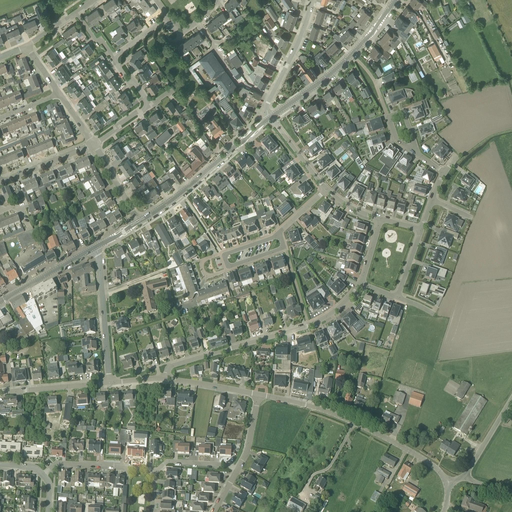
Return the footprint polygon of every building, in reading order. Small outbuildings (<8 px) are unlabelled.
[(119,0),(117,0),(116,1),(115,0),(109,0),(108,1),(115,11),(120,8),(120,7),(123,5),(119,0)] [(281,0),(288,9),(293,5),(289,0),(281,0)] [(341,1),(338,0),(320,0),(320,2),(321,2),(321,3),(326,5),(328,0),(335,2),(334,6),(331,9),(335,11),(341,1)] [(411,0),(410,2),(414,5),(417,8),(419,5),(424,9),(428,3),(424,0),(420,0),(420,1),(419,0),(411,0)] [(107,16),(110,13),(111,14),(115,11),(108,1),(103,5),(106,8),(103,10),(107,16)] [(225,4),(229,11),(235,7),(234,6),(230,1),(225,4)] [(147,3),(141,7),(145,13),(148,11),(151,15),(157,10),(153,6),(151,8),(147,3)] [(265,7),(266,8),(265,9),(274,22),(278,19),(269,6),(268,7),(267,6),(265,7)] [(35,9),(39,7),(40,11),(37,13),(40,21),(44,19),(39,7),(35,9)] [(416,16),(415,14),(413,12),(406,7),(403,12),(408,16),(406,18),(413,23),(415,20),(413,19),(416,16)] [(360,11),(358,13),(367,20),(371,15),(362,8),(360,10),(359,11),(360,11)] [(100,12),(97,9),(92,12),(97,19),(102,16),(104,18),(107,16),(103,10),(100,12)] [(330,17),(331,14),(319,10),(317,16),(327,19),(328,17),(330,17)] [(284,19),(295,22),(297,15),(290,13),(290,12),(287,11),(284,19)] [(97,19),(92,12),(87,16),(90,19),(87,21),(91,27),(94,25),(92,23),(97,19)] [(217,16),(222,23),(227,19),(228,20),(231,18),(228,13),(225,15),(223,12),(217,16)] [(276,25),(268,13),(264,16),(267,20),(264,21),(270,29),(276,25)] [(363,25),(367,20),(358,13),(356,16),(354,18),(363,25)] [(470,20),(467,13),(461,16),(464,23),(470,20)] [(212,20),(213,21),(217,27),(222,23),(217,16),(212,20)] [(315,21),(327,26),(328,23),(326,22),(327,19),(317,16),(315,21)] [(413,23),(406,18),(405,20),(400,16),(399,16),(394,22),(400,27),(396,32),(403,37),(406,33),(413,24),(413,23)] [(444,16),(440,19),(445,24),(448,21),(444,16)] [(34,19),(33,17),(28,20),(29,22),(32,29),(37,26),(34,19)] [(134,20),(127,25),(132,32),(139,27),(140,29),(143,27),(137,19),(134,21),(134,20)] [(284,19),(282,25),(292,29),(295,22),(284,19)] [(21,21),(22,24),(26,31),(32,29),(29,22),(25,23),(24,20),(21,21)] [(213,32),(212,31),(217,27),(216,27),(217,27),(213,21),(207,25),(209,27),(207,29),(210,34),(213,32)] [(446,29),(448,32),(458,24),(455,21),(446,29)] [(16,24),(10,27),(15,38),(21,35),(18,28),(16,24)] [(77,34),(79,37),(84,33),(80,28),(78,30),(75,25),(69,29),(74,36),(77,34)] [(344,33),(350,39),(351,40),(353,38),(352,38),(354,36),(351,32),(353,29),(348,25),(344,29),(343,28),(341,30),(342,31),(344,33)] [(15,38),(10,27),(5,29),(4,26),(0,28),(2,33),(5,32),(9,40),(15,38)] [(116,30),(118,33),(113,37),(118,44),(125,39),(123,36),(127,34),(121,26),(116,30)] [(324,33),(325,30),(313,26),(311,32),(321,36),(322,33),(324,33)] [(76,39),(74,36),(69,29),(63,33),(67,38),(64,40),(63,38),(65,41),(68,46),(73,42),(73,41),(76,39)] [(437,29),(432,32),(435,38),(441,35),(437,29)] [(398,38),(397,35),(393,31),(390,34),(387,31),(383,35),(393,44),(395,47),(395,48),(400,43),(398,40),(397,39),(398,38)] [(199,32),(194,36),(198,42),(199,43),(204,39),(205,40),(208,38),(204,33),(201,35),(199,32)] [(321,36),(311,32),(309,38),(321,42),(322,39),(320,39),(321,36)] [(335,34),(333,36),(335,38),(340,43),(343,40),(346,44),(350,39),(344,33),(340,37),(337,34),(336,34),(335,34)] [(279,40),(278,43),(285,47),(288,40),(276,34),(275,38),(279,40)] [(381,45),(387,51),(389,53),(395,47),(393,44),(383,35),(380,39),(383,42),(381,45)] [(193,46),(198,42),(194,36),(188,39),(193,46)] [(63,38),(58,42),(53,45),(55,48),(65,41),(63,38)] [(340,43),(335,38),(332,40),(335,43),(326,51),(330,54),(332,52),(335,55),(341,49),(338,46),(341,43),(340,43)] [(193,46),(188,39),(183,43),(187,50),(193,46)] [(179,50),(177,52),(181,57),(181,58),(184,56),(182,54),(187,50),(183,43),(177,47),(179,50)] [(435,43),(428,47),(433,57),(440,54),(435,43)] [(87,56),(87,55),(89,54),(93,51),(89,44),(81,49),(79,46),(72,51),(75,55),(76,56),(81,53),(84,57),(85,58),(87,56)] [(380,51),(378,49),(374,46),(372,49),(373,50),(370,54),(377,60),(380,56),(386,60),(390,55),(382,48),(380,51)] [(268,49),(264,58),(268,60),(276,64),(279,58),(274,56),(277,51),(274,47),(272,51),(268,49)] [(145,56),(141,49),(134,54),(136,57),(130,61),(132,64),(133,64),(135,68),(141,63),(139,60),(145,56)] [(56,55),(52,50),(45,54),(49,60),(56,55)] [(331,57),(328,54),(324,50),(321,53),(322,55),(318,59),(324,65),(328,61),(327,61),(331,57)] [(235,52),(228,56),(236,67),(243,63),(235,52)] [(61,60),(63,62),(68,59),(66,56),(63,58),(59,53),(56,55),(49,60),(53,65),(59,61),(61,60)] [(209,53),(199,60),(226,97),(229,95),(235,90),(209,53)] [(303,72),(300,74),(306,82),(310,79),(316,75),(317,77),(317,76),(310,67),(307,69),(302,63),(306,60),(309,58),(304,55),(303,56),(302,55),(301,55),(299,57),(301,60),(300,61),(297,63),(303,70),(302,70),(303,72)] [(99,69),(106,64),(102,59),(100,61),(98,58),(100,56),(90,63),(94,69),(97,67),(99,69)] [(229,66),(237,79),(242,76),(236,68),(236,67),(228,56),(224,59),(229,67),(229,66)] [(421,70),(414,58),(412,59),(419,72),(421,70)] [(18,64),(20,70),(28,67),(26,61),(23,62),(22,59),(16,62),(17,65),(18,64)] [(246,63),(243,65),(248,72),(249,73),(252,71),(251,70),(246,63)] [(106,64),(99,69),(102,74),(100,76),(102,79),(107,75),(105,72),(109,69),(106,64)] [(153,74),(149,68),(146,64),(139,69),(141,72),(139,73),(141,76),(140,76),(143,80),(150,75),(153,74)] [(273,70),(266,67),(265,68),(257,64),(254,72),(258,74),(262,76),(264,73),(270,76),(273,70)] [(63,66),(56,70),(60,76),(67,71),(63,66)] [(28,67),(20,70),(17,71),(21,80),(23,79),(29,77),(28,74),(30,73),(28,67)] [(73,78),(79,74),(80,73),(79,71),(73,75),(69,69),(60,76),(64,81),(72,75),(73,78)] [(355,87),(358,85),(360,83),(357,78),(353,72),(346,77),(352,83),(355,87)] [(393,72),(385,76),(382,78),(385,83),(388,82),(395,78),(393,72)] [(67,86),(71,91),(80,85),(76,80),(80,77),(79,74),(73,78),(75,81),(67,86)] [(258,74),(253,83),(257,85),(264,89),(267,82),(264,80),(264,79),(261,78),(262,76),(258,74)] [(107,75),(102,79),(104,82),(104,83),(107,88),(110,86),(117,81),(114,76),(110,78),(107,75)] [(149,80),(152,83),(147,86),(152,93),(159,88),(157,85),(161,82),(156,75),(149,80)] [(26,88),(38,84),(35,78),(30,80),(29,77),(23,79),(26,88)] [(116,89),(121,86),(117,81),(110,86),(112,89),(109,91),(109,94),(105,96),(107,100),(111,97),(118,92),(116,89)] [(348,99),(348,98),(351,102),(354,100),(351,96),(352,95),(347,86),(344,88),(340,82),(333,87),(338,93),(341,90),(348,99)] [(208,91),(216,86),(214,83),(206,87),(208,91)] [(29,94),(23,96),(25,100),(37,95),(36,91),(40,90),(38,84),(26,88),(29,94)] [(83,91),(84,94),(90,90),(91,89),(89,85),(86,88),(84,90),(80,85),(71,91),(75,97),(83,91)] [(367,86),(362,88),(367,96),(371,94),(367,86)] [(250,89),(249,90),(243,87),(237,91),(244,100),(255,106),(257,101),(258,101),(261,95),(250,89)] [(92,100),(89,95),(91,93),(90,90),(84,94),(86,96),(78,102),(82,107),(91,101),(92,100)] [(330,99),(333,97),(338,107),(341,111),(343,110),(341,106),(341,105),(335,95),(333,96),(329,91),(323,95),(328,101),(325,103),(327,106),(328,106),(333,102),(330,99)] [(405,95),(404,91),(393,94),(393,96),(388,98),(389,99),(385,101),(385,99),(384,99),(387,105),(391,104),(392,106),(397,104),(413,97),(412,97),(411,93),(405,95)] [(6,95),(7,98),(11,106),(17,104),(13,95),(12,92),(6,95)] [(125,92),(121,94),(119,96),(117,93),(119,92),(118,92),(111,97),(113,100),(114,99),(116,101),(119,99),(121,102),(129,97),(125,92)] [(23,101),(19,93),(13,95),(17,104),(23,101)] [(122,110),(119,112),(121,115),(130,109),(128,106),(132,103),(128,98),(129,97),(121,102),(120,103),(123,106),(120,108),(122,110)] [(1,100),(5,108),(11,106),(7,98),(1,100)] [(239,126),(240,126),(241,126),(243,125),(243,124),(243,123),(228,102),(225,98),(219,102),(230,117),(229,118),(230,121),(236,129),(239,126)] [(86,113),(93,107),(95,110),(107,101),(105,99),(96,105),(92,100),(91,101),(82,107),(81,108),(83,111),(84,110),(86,113)] [(107,101),(95,110),(97,112),(109,104),(107,101)] [(426,110),(427,110),(428,108),(426,101),(413,106),(415,110),(411,111),(416,123),(419,121),(419,120),(424,119),(424,117),(428,115),(426,110)] [(179,105),(175,107),(171,102),(165,106),(170,113),(174,110),(177,114),(182,110),(179,105)] [(308,107),(312,114),(318,111),(320,115),(326,111),(321,103),(318,106),(316,103),(313,105),(312,104),(308,107)] [(49,113),(51,119),(61,115),(59,109),(57,110),(54,111),(52,105),(47,108),(49,113)] [(241,109),(238,115),(243,121),(248,117),(249,118),(253,111),(246,108),(244,111),(241,109)] [(186,109),(179,114),(182,118),(189,113),(186,109)] [(330,111),(325,114),(329,120),(334,117),(330,111)] [(162,123),(167,119),(163,113),(159,115),(157,112),(149,117),(154,124),(159,120),(162,123)] [(100,118),(96,113),(89,118),(93,123),(100,118)] [(110,117),(111,118),(106,121),(108,124),(118,117),(115,113),(110,117)] [(300,114),(299,114),(297,116),(296,117),(295,115),(292,118),(292,119),(294,122),(293,123),(294,126),(295,127),(297,126),(301,123),(302,125),(311,120),(309,117),(306,113),(301,117),(300,115),(300,114)] [(30,117),(33,125),(39,123),(35,114),(30,117)] [(61,115),(51,119),(50,119),(54,128),(56,127),(62,125),(61,122),(64,121),(61,115)] [(30,126),(31,129),(34,128),(33,125),(30,117),(24,119),(27,127),(30,126)] [(211,119),(213,122),(207,126),(210,130),(211,129),(216,136),(224,130),(214,117),(211,119)] [(419,129),(421,135),(421,137),(422,141),(422,139),(422,138),(425,137),(425,136),(433,133),(430,127),(433,126),(432,125),(438,122),(443,119),(440,117),(423,123),(424,127),(419,129)] [(100,118),(93,123),(97,128),(103,124),(100,118)] [(27,127),(24,119),(18,121),(21,130),(27,127)] [(181,131),(185,128),(179,120),(175,124),(181,131)] [(379,120),(366,125),(369,135),(383,130),(381,123),(380,123),(379,121),(380,120),(379,120)] [(12,124),(15,132),(21,130),(18,121),(12,124)] [(145,131),(146,134),(147,135),(151,133),(154,137),(157,135),(154,130),(155,130),(151,125),(146,129),(141,122),(135,127),(136,129),(140,134),(145,131)] [(12,124),(6,126),(9,134),(15,132),(12,124)] [(62,132),(63,135),(71,131),(72,131),(71,127),(70,128),(69,125),(63,127),(62,125),(56,127),(58,132),(59,133),(62,132)] [(9,134),(6,126),(0,129),(1,131),(0,131),(0,136),(1,138),(9,134)] [(348,135),(349,136),(356,133),(353,126),(346,128),(345,128),(342,129),(346,136),(348,135)] [(186,129),(180,134),(182,138),(189,132),(186,129)] [(166,130),(155,140),(160,145),(171,135),(166,130)] [(342,136),(338,130),(334,133),(338,139),(342,136)] [(66,145),(73,142),(71,138),(73,137),(71,131),(63,135),(60,136),(62,141),(63,142),(64,141),(66,145)] [(203,150),(207,155),(213,150),(211,148),(209,145),(211,143),(208,140),(204,134),(200,137),(201,137),(203,140),(199,144),(201,147),(200,147),(203,150)] [(382,144),(384,144),(385,143),(384,140),(383,136),(379,138),(379,137),(376,138),(376,139),(371,141),(373,147),(370,149),(371,155),(369,157),(372,160),(383,149),(379,153),(377,150),(378,149),(377,146),(382,144)] [(20,141),(21,144),(23,149),(29,146),(27,141),(29,141),(28,137),(26,138),(26,139),(20,141)] [(270,155),(277,148),(272,142),(268,138),(264,141),(261,144),(263,146),(260,149),(260,148),(255,152),(259,157),(264,153),(263,152),(266,150),(270,155)] [(308,151),(309,153),(310,154),(309,155),(311,157),(312,157),(313,158),(318,154),(322,152),(320,148),(319,149),(317,147),(321,144),(320,142),(321,141),(318,138),(311,143),(314,147),(308,151)] [(430,153),(433,156),(434,155),(441,161),(444,157),(445,156),(446,156),(445,155),(448,152),(445,149),(447,146),(441,140),(437,145),(438,146),(435,150),(434,148),(430,153)] [(45,143),(48,151),(54,148),(51,141),(45,143)] [(42,153),(48,151),(45,143),(39,146),(42,153)] [(121,149),(117,143),(110,148),(114,153),(121,149)] [(33,148),(36,156),(42,153),(39,146),(33,148)] [(208,160),(195,146),(190,152),(196,158),(190,164),(191,164),(193,168),(196,171),(208,160)] [(124,147),(121,149),(114,153),(118,159),(121,156),(123,159),(127,156),(134,151),(133,148),(133,149),(131,150),(128,152),(127,150),(124,147)] [(395,150),(391,147),(388,151),(387,150),(384,154),(384,155),(385,155),(389,158),(386,162),(389,163),(388,165),(385,169),(389,173),(398,161),(397,161),(394,159),(398,154),(399,153),(395,150)] [(33,148),(27,151),(30,158),(36,156),(33,148)] [(15,153),(18,161),(24,158),(22,155),(25,154),(24,150),(21,151),(15,153)] [(327,150),(320,155),(323,158),(322,159),(323,160),(318,164),(320,166),(319,167),(321,170),(322,169),(323,170),(329,165),(332,163),(329,160),(327,158),(331,155),(327,150)] [(18,161),(15,153),(9,156),(12,163),(18,161)] [(3,158),(6,166),(12,163),(9,156),(3,158)] [(248,169),(253,165),(246,156),(243,159),(242,157),(235,163),(241,170),(246,166),(248,169)] [(280,160),(284,165),(289,161),(285,156),(280,160)] [(411,160),(409,158),(408,158),(408,159),(404,156),(399,164),(402,166),(399,170),(407,176),(413,166),(410,164),(411,161),(410,161),(411,160)] [(94,176),(98,174),(92,161),(89,162),(87,159),(81,162),(84,169),(85,172),(91,169),(94,176)] [(126,160),(119,165),(123,170),(132,164),(128,159),(126,160)] [(76,167),(74,168),(76,174),(79,173),(78,172),(84,169),(81,162),(75,164),(76,167)] [(331,171),(326,175),(332,181),(340,174),(337,171),(341,167),(336,162),(328,168),(331,171)] [(190,165),(183,171),(189,177),(196,171),(193,168),(191,164),(190,164),(189,165),(190,165)] [(127,175),(134,171),(133,170),(130,165),(123,170),(127,175)] [(70,166),(64,169),(67,176),(68,179),(74,176),(77,175),(76,174),(74,168),(71,169),(70,166)] [(260,166),(256,169),(261,174),(265,171),(260,166)] [(292,183),(300,177),(298,173),(296,170),(296,171),(293,167),(285,173),(292,183)] [(223,173),(226,177),(229,180),(229,179),(230,180),(229,181),(232,184),(235,181),(234,180),(235,179),(236,180),(241,175),(235,169),(233,172),(229,168),(223,173)] [(61,179),(61,178),(62,180),(62,181),(68,179),(67,176),(64,169),(58,171),(61,179)] [(170,172),(169,170),(166,172),(167,173),(170,178),(173,176),(177,182),(178,181),(179,181),(181,180),(181,179),(183,178),(176,169),(170,172)] [(271,176),(275,181),(283,175),(279,170),(271,176)] [(144,183),(148,181),(148,180),(152,177),(149,172),(148,172),(140,178),(137,180),(135,176),(133,178),(128,181),(133,187),(137,184),(139,183),(141,185),(144,183)] [(416,175),(413,182),(421,184),(423,181),(429,184),(433,176),(429,175),(430,174),(426,172),(426,173),(425,173),(423,176),(419,174),(418,176),(416,175)] [(56,184),(55,181),(56,181),(52,173),(46,176),(49,183),(51,186),(56,184)] [(165,181),(161,184),(165,190),(172,186),(168,180),(170,178),(167,173),(162,177),(165,181)] [(344,173),(336,182),(338,181),(340,183),(338,186),(344,192),(350,185),(345,181),(349,176),(344,173)] [(49,183),(46,176),(40,178),(43,186),(49,183)] [(94,187),(95,187),(94,187),(102,183),(98,177),(96,178),(94,176),(89,179),(88,179),(84,181),(83,181),(85,184),(88,183),(91,188),(94,187)] [(157,184),(152,177),(148,180),(148,181),(150,183),(151,182),(154,187),(157,184)] [(212,183),(220,192),(226,186),(229,184),(227,182),(224,179),(222,177),(219,179),(218,178),(216,180),(212,183)] [(477,181),(473,177),(471,180),(465,177),(464,177),(463,179),(461,182),(462,183),(461,184),(464,185),(465,185),(469,188),(472,185),(474,186),(477,181)] [(32,190),(38,188),(35,180),(29,183),(32,190)] [(421,184),(413,182),(411,181),(409,186),(415,188),(414,193),(425,196),(425,195),(426,196),(427,193),(426,193),(427,190),(419,188),(420,184),(422,185),(422,184),(421,184)] [(32,190),(29,183),(23,185),(26,193),(32,190)] [(94,187),(95,187),(97,192),(97,193),(94,187),(91,188),(91,189),(91,188),(94,194),(92,195),(93,196),(86,200),(87,202),(90,200),(98,196),(101,194),(104,193),(102,190),(105,188),(102,183),(94,187)] [(141,185),(140,186),(136,189),(138,192),(142,189),(146,186),(144,183),(141,185)] [(297,200),(302,195),(304,197),(308,193),(309,194),(310,193),(310,192),(312,191),(305,183),(301,187),(298,183),(290,190),(293,195),(297,200)] [(360,185),(355,183),(350,191),(353,193),(351,196),(355,198),(355,199),(359,201),(360,199),(361,196),(363,193),(364,192),(359,189),(360,185)] [(369,184),(368,186),(367,189),(366,193),(369,194),(367,204),(373,206),(374,205),(376,196),(377,194),(373,193),(373,192),(373,190),(372,189),(373,185),(369,184)] [(65,188),(62,190),(63,191),(64,190),(67,196),(72,195),(69,187),(65,188)] [(215,196),(220,201),(222,200),(211,187),(208,189),(207,188),(201,192),(206,198),(207,199),(209,197),(213,193),(215,196)] [(4,198),(11,195),(9,188),(1,192),(4,198)] [(155,188),(150,191),(154,198),(160,194),(155,188)] [(383,209),(385,204),(386,198),(387,196),(383,195),(380,194),(382,190),(380,190),(378,189),(377,194),(376,196),(379,196),(377,206),(377,207),(380,208),(380,209),(383,209)] [(455,195),(454,195),(452,198),(457,201),(458,200),(463,203),(463,202),(464,203),(466,199),(465,198),(466,196),(469,198),(471,194),(463,189),(462,192),(457,190),(455,195)] [(154,198),(150,191),(144,195),(149,202),(154,198)] [(386,198),(390,199),(387,210),(390,211),(393,212),(396,201),(396,202),(390,200),(392,193),(388,192),(387,196),(386,198)] [(105,204),(106,204),(106,205),(112,202),(108,194),(103,196),(103,197),(101,194),(98,196),(94,198),(95,200),(99,207),(104,204),(104,205),(105,204)] [(11,195),(4,198),(6,204),(14,201),(11,195)] [(406,204),(406,205),(402,204),(403,200),(401,200),(402,196),(398,195),(396,201),(400,202),(397,213),(400,213),(400,214),(403,215),(406,204)] [(406,204),(410,205),(407,214),(409,215),(408,216),(414,218),(415,214),(416,215),(417,211),(416,211),(416,208),(412,207),(414,202),(411,201),(412,196),(409,195),(406,204)] [(57,201),(54,196),(53,196),(50,198),(49,198),(51,204),(57,201)] [(278,200),(284,205),(277,212),(282,218),(291,210),(289,208),(292,206),(283,196),(278,200)] [(31,214),(32,215),(40,212),(39,208),(46,206),(42,198),(35,201),(36,204),(29,207),(29,209),(29,214),(31,214)] [(193,202),(194,203),(193,204),(198,210),(197,211),(200,214),(201,214),(203,216),(211,209),(206,204),(204,206),(198,200),(197,201),(196,200),(193,202)] [(321,213),(320,215),(322,216),(320,219),(325,222),(328,218),(330,215),(327,212),(330,208),(330,207),(330,206),(328,204),(327,205),(324,203),(321,208),(320,207),(318,210),(319,211),(318,211),(321,213)] [(100,212),(101,214),(104,219),(106,218),(110,226),(116,222),(112,216),(111,213),(106,216),(104,212),(103,213),(100,209),(99,210),(100,212)] [(116,214),(112,216),(116,222),(122,219),(118,213),(120,212),(118,209),(115,211),(116,214)] [(190,224),(193,228),(198,225),(199,224),(192,215),(190,217),(185,211),(183,213),(182,212),(181,212),(181,213),(180,213),(180,214),(180,215),(182,219),(185,224),(187,226),(190,224)] [(340,220),(343,215),(340,213),(340,214),(336,212),(334,215),(334,216),(332,220),(335,222),(332,226),(333,227),(328,232),(331,236),(338,230),(340,228),(343,222),(340,220)] [(20,223),(17,216),(17,215),(11,218),(14,225),(20,223)] [(272,217),(267,219),(270,228),(275,226),(274,223),(277,222),(275,215),(271,216),(272,217)] [(461,228),(463,223),(463,222),(449,216),(447,219),(446,219),(445,222),(446,222),(444,226),(447,227),(446,228),(456,233),(459,227),(461,228)] [(261,228),(258,220),(257,217),(248,220),(253,233),(259,232),(258,229),(261,228)] [(14,225),(11,218),(5,220),(8,227),(14,225)] [(307,229),(310,226),(313,228),(319,223),(314,218),(311,221),(307,218),(301,223),(307,229)] [(179,237),(180,236),(186,233),(182,225),(180,222),(177,223),(174,219),(167,223),(170,227),(169,228),(172,232),(174,230),(178,236),(179,237)] [(264,230),(270,228),(267,219),(261,221),(261,219),(258,220),(261,228),(263,227),(264,230)] [(8,227),(5,220),(0,222),(0,224),(2,230),(8,227)] [(248,220),(240,223),(241,226),(242,229),(244,234),(247,233),(248,235),(253,233),(248,220)] [(102,221),(97,225),(100,231),(106,228),(102,221)] [(83,233),(79,235),(83,242),(90,238),(86,231),(88,230),(86,227),(87,227),(85,222),(79,224),(81,229),(83,233)] [(95,222),(90,226),(95,235),(100,231),(97,225),(95,222)] [(66,254),(68,255),(76,250),(70,239),(71,239),(67,232),(64,233),(59,224),(53,228),(58,238),(61,244),(62,248),(66,254)] [(356,229),(355,233),(366,236),(368,230),(361,228),(362,226),(355,224),(354,229),(356,229)] [(155,229),(161,240),(164,239),(168,246),(173,243),(162,225),(155,229)] [(240,230),(242,229),(241,226),(239,227),(238,225),(232,227),(234,231),(237,239),(242,237),(240,230)] [(216,241),(218,241),(221,240),(222,244),(227,243),(228,242),(225,234),(223,230),(216,233),(214,231),(211,233),(216,241)] [(33,231),(25,234),(17,237),(22,250),(38,243),(33,231)] [(438,240),(439,240),(437,244),(449,248),(452,238),(457,240),(459,235),(447,231),(446,235),(441,233),(440,237),(439,237),(438,240)] [(159,249),(155,238),(155,240),(152,241),(148,233),(147,233),(146,232),(144,234),(144,235),(142,236),(148,247),(153,243),(155,247),(153,247),(155,251),(156,255),(157,254),(157,255),(160,254),(159,250),(159,249)] [(310,246),(314,251),(319,247),(314,242),(305,232),(308,236),(306,239),(302,235),(298,236),(297,232),(293,233),(292,232),(289,234),(290,238),(289,239),(290,242),(291,241),(293,246),(297,245),(297,244),(300,243),(300,242),(303,242),(304,240),(310,246)] [(198,246),(199,247),(198,248),(200,251),(201,250),(203,253),(209,249),(208,247),(212,244),(206,235),(201,238),(204,242),(198,246)] [(353,242),(363,246),(363,245),(364,245),(366,240),(365,240),(365,239),(354,236),(353,236),(350,235),(349,241),(351,242),(353,242)] [(43,255),(47,262),(48,264),(57,259),(53,252),(46,255),(45,252),(46,251),(44,246),(41,237),(37,239),(40,247),(40,248),(43,255)] [(48,240),(50,244),(47,245),(50,251),(52,250),(60,247),(56,237),(48,240)] [(146,252),(144,249),(146,248),(144,245),(142,246),(142,245),(139,247),(138,245),(137,245),(135,240),(131,242),(132,243),(128,245),(131,250),(132,253),(137,250),(139,253),(140,255),(146,252)] [(178,251),(183,248),(179,241),(174,244),(178,251)] [(190,258),(191,260),(197,256),(191,246),(182,252),(181,250),(178,252),(180,257),(183,256),(184,257),(186,260),(190,258)] [(350,252),(360,255),(361,254),(361,255),(363,250),(362,250),(362,249),(352,246),(350,252)] [(124,256),(122,251),(120,249),(114,253),(117,259),(114,259),(115,269),(122,268),(121,257),(124,256)] [(439,252),(435,251),(431,262),(439,265),(440,261),(443,262),(447,251),(440,249),(439,252)] [(346,261),(358,265),(358,264),(359,264),(360,259),(359,259),(359,258),(349,255),(348,255),(349,252),(342,250),(341,253),(346,255),(344,261),(346,261)] [(28,262),(20,267),(24,275),(46,262),(41,254),(28,262)] [(178,254),(172,257),(174,262),(180,259),(178,254)] [(285,268),(286,271),(289,270),(287,264),(284,265),(281,259),(280,259),(279,258),(276,260),(279,270),(285,268)] [(273,269),(270,270),(272,276),(275,275),(274,272),(279,270),(276,260),(272,261),(273,262),(271,262),(273,269)] [(4,272),(10,283),(18,279),(14,272),(17,270),(12,262),(8,265),(10,269),(4,272)] [(263,276),(266,275),(267,278),(272,276),(270,270),(267,271),(265,264),(263,265),(263,264),(259,265),(263,276)] [(86,293),(96,292),(96,285),(88,285),(87,275),(94,272),(94,271),(94,269),(93,269),(91,265),(85,268),(84,266),(77,269),(69,272),(73,281),(74,284),(80,282),(81,293),(86,293)] [(192,272),(192,271),(190,265),(179,268),(181,276),(192,272)] [(256,281),(259,280),(258,278),(263,276),(259,265),(256,266),(256,267),(254,268),(257,274),(254,275),(256,281)] [(344,271),(355,274),(356,274),(357,269),(356,269),(357,268),(346,265),(344,271)] [(431,271),(428,270),(425,278),(434,281),(436,276),(444,279),(446,274),(443,273),(444,270),(433,266),(431,271)] [(127,269),(118,270),(113,270),(113,274),(112,274),(113,282),(121,282),(120,277),(127,276),(127,269)] [(256,281),(254,275),(251,276),(249,270),(247,270),(243,271),(247,281),(252,280),(253,283),(256,281)] [(240,280),(237,281),(238,284),(239,287),(242,286),(241,283),(247,281),(243,271),(239,272),(240,273),(238,273),(240,280)] [(195,279),(192,272),(181,276),(184,283),(195,279)] [(347,277),(338,272),(336,277),(337,278),(333,284),(334,285),(330,290),(334,293),(333,294),(336,296),(337,296),(345,288),(341,284),(342,281),(344,282),(347,277)] [(232,283),(229,284),(231,290),(234,289),(239,287),(238,284),(237,281),(235,274),(234,275),(234,274),(230,275),(231,276),(230,276),(230,277),(232,283)] [(68,282),(66,276),(65,276),(58,279),(60,285),(61,285),(63,290),(67,289),(64,284),(68,282)] [(197,286),(195,279),(184,283),(186,290),(197,286)] [(43,284),(38,286),(31,291),(34,300),(35,301),(47,295),(47,296),(57,290),(52,281),(44,285),(43,284)] [(150,283),(141,285),(147,313),(156,310),(152,292),(163,289),(161,281),(150,283)] [(225,282),(218,284),(222,295),(229,293),(225,282)] [(423,285),(420,294),(426,296),(428,291),(444,296),(446,290),(427,283),(426,286),(423,285)] [(218,284),(211,287),(215,298),(222,295),(218,284)] [(198,289),(197,286),(186,290),(187,292),(187,293),(188,296),(187,297),(188,301),(193,299),(195,295),(195,294),(198,294),(199,291),(198,289)] [(211,287),(210,287),(204,289),(207,300),(209,303),(212,302),(211,301),(215,300),(215,298),(211,287)] [(311,308),(310,309),(312,312),(313,312),(318,309),(318,310),(320,309),(320,308),(321,307),(324,305),(320,300),(323,298),(324,299),(329,295),(323,287),(317,291),(319,292),(315,295),(316,297),(313,300),(308,304),(311,308)] [(198,294),(198,296),(196,301),(198,305),(198,307),(201,306),(202,306),(201,304),(201,302),(207,300),(204,289),(201,290),(199,291),(198,294)] [(26,304),(21,296),(14,300),(21,312),(22,311),(30,324),(35,330),(43,325),(40,317),(35,301),(34,300),(26,304)] [(365,298),(364,299),(354,311),(360,315),(363,306),(370,308),(369,311),(371,305),(372,304),(371,304),(373,299),(367,297),(366,298),(365,298)] [(290,313),(290,315),(291,319),(299,317),(298,313),(301,312),(299,306),(296,307),(295,304),(296,304),(294,298),(287,300),(289,306),(291,306),(291,308),(286,310),(288,314),(290,313)] [(14,300),(9,303),(11,306),(8,307),(22,329),(30,324),(22,311),(21,312),(14,300)] [(377,300),(375,304),(374,307),(371,305),(369,311),(368,313),(373,315),(374,313),(378,314),(381,306),(383,302),(382,302),(382,301),(381,301),(379,300),(378,300),(378,301),(377,300)] [(282,301),(274,304),(276,309),(277,313),(285,311),(282,301)] [(384,307),(381,306),(378,314),(384,317),(383,318),(386,319),(391,306),(387,304),(385,307),(384,307)] [(392,323),(399,325),(401,318),(397,316),(400,309),(394,307),(390,317),(394,319),(392,323)] [(5,319),(0,311),(0,331),(4,329),(4,328),(13,323),(12,320),(11,319),(9,316),(7,315),(6,317),(7,319),(5,320),(5,319)] [(259,330),(257,324),(258,323),(255,312),(249,314),(251,323),(249,324),(249,326),(251,332),(259,330)] [(267,319),(263,321),(265,328),(273,325),(271,318),(270,318),(269,315),(266,316),(267,319)] [(352,327),(354,330),(360,325),(362,327),(363,327),(367,323),(364,322),(358,316),(354,320),(350,315),(346,317),(342,320),(343,320),(342,321),(349,329),(352,327)] [(127,318),(123,319),(118,320),(119,324),(116,325),(117,332),(129,329),(127,318)] [(73,325),(73,328),(85,326),(85,334),(95,333),(95,329),(95,326),(94,326),(94,322),(85,323),(84,320),(72,322),(67,324),(67,326),(73,325)] [(58,322),(46,326),(48,330),(58,325),(58,322)] [(225,332),(230,330),(229,326),(228,322),(227,322),(223,323),(222,324),(223,326),(224,330),(225,332)] [(234,326),(235,331),(233,332),(234,337),(242,335),(241,329),(243,328),(241,322),(235,324),(233,325),(234,326)] [(30,324),(22,329),(22,330),(12,335),(14,338),(14,344),(23,343),(22,338),(35,330),(30,324)] [(349,333),(341,324),(338,326),(336,324),(328,329),(328,330),(328,331),(329,334),(331,334),(333,338),(341,333),(344,337),(349,333)] [(194,341),(189,343),(192,350),(193,351),(195,350),(195,349),(199,348),(197,341),(200,341),(197,332),(197,333),(195,328),(192,329),(194,337),(193,338),(194,341)] [(319,346),(324,344),(325,347),(328,346),(323,333),(322,332),(320,333),(318,334),(318,333),(315,334),(315,335),(314,335),(317,342),(316,342),(317,347),(319,346)] [(217,339),(216,336),(208,339),(211,350),(227,345),(225,337),(217,339)] [(184,352),(182,347),(186,346),(183,338),(177,340),(178,345),(174,346),(176,355),(184,352)] [(300,340),(296,341),(299,352),(303,350),(310,348),(311,353),(315,351),(313,343),(310,344),(308,338),(303,339),(300,340)] [(83,348),(84,352),(84,354),(88,354),(88,351),(96,350),(96,343),(92,344),(91,339),(82,340),(82,348),(83,348)] [(167,349),(170,348),(168,342),(161,344),(163,350),(159,351),(161,359),(169,357),(168,355),(167,349)] [(142,359),(143,359),(145,364),(153,362),(152,360),(156,359),(155,354),(152,345),(148,346),(149,350),(145,352),(146,354),(142,355),(142,356),(141,357),(142,359)] [(287,345),(283,345),(280,345),(280,346),(276,346),(276,356),(283,356),(283,360),(287,360),(287,358),(287,356),(287,346),(287,345)] [(333,346),(329,348),(333,356),(338,354),(333,346)] [(133,368),(131,363),(138,361),(135,354),(124,358),(125,362),(122,363),(124,370),(133,368)] [(66,370),(69,369),(69,370),(70,375),(75,374),(75,376),(77,375),(83,374),(82,369),(82,367),(77,368),(76,366),(73,366),(72,362),(65,363),(66,370)] [(4,383),(8,383),(8,376),(3,377),(3,374),(4,373),(3,367),(2,367),(1,365),(6,365),(6,363),(0,363),(0,384),(4,384),(4,383)] [(86,364),(87,367),(87,372),(91,372),(91,374),(98,373),(97,363),(86,364)] [(47,366),(47,368),(49,380),(59,378),(57,367),(57,364),(47,366)] [(202,367),(197,368),(191,369),(192,377),(198,376),(198,373),(203,372),(202,367)] [(241,377),(247,378),(248,371),(242,370),(243,369),(228,367),(228,369),(225,368),(224,373),(227,374),(226,378),(234,380),(235,378),(241,379),(241,377)] [(29,377),(27,368),(20,369),(20,372),(21,384),(25,383),(25,382),(26,382),(26,377),(29,377)] [(42,380),(41,372),(40,368),(37,368),(37,373),(32,373),(33,381),(42,380)] [(17,384),(21,384),(20,372),(20,369),(11,370),(11,372),(12,379),(15,378),(16,383),(17,383),(17,384)] [(315,369),(314,379),(322,380),(323,369),(315,369)] [(313,389),(314,371),(310,370),(310,371),(311,371),(314,371),(313,377),(309,376),(308,380),(305,379),(304,383),(298,382),(294,381),(293,390),(296,390),(307,392),(307,393),(308,388),(313,389)] [(256,372),(255,382),(268,383),(268,373),(256,372)] [(290,383),(290,375),(285,375),(285,376),(282,376),(282,377),(275,377),(274,386),(278,387),(278,388),(281,388),(285,388),(285,387),(286,387),(286,383),(290,383)] [(363,389),(365,376),(359,375),(356,387),(363,389)] [(325,388),(319,387),(318,396),(328,398),(330,389),(329,389),(331,379),(325,378),(324,383),(326,384),(325,388)] [(470,386),(463,381),(456,393),(458,394),(456,397),(461,401),(470,386)] [(170,400),(171,399),(171,391),(163,391),(162,398),(166,399),(167,399),(167,401),(170,401),(170,406),(174,407),(175,401),(170,400)] [(189,404),(193,404),(193,396),(190,396),(190,393),(185,393),(185,392),(178,391),(177,403),(181,403),(181,406),(189,406),(189,404)] [(402,406),(405,395),(396,392),(392,403),(402,406)] [(136,400),(133,401),(132,393),(124,393),(125,402),(130,401),(130,408),(135,408),(136,400)] [(351,394),(347,393),(344,402),(345,403),(343,406),(349,409),(352,401),(349,399),(351,394)] [(420,408),(424,396),(412,393),(409,404),(420,408)] [(111,403),(116,403),(116,407),(118,407),(118,411),(119,414),(121,414),(121,411),(122,411),(122,403),(119,404),(118,394),(111,394),(111,403)] [(475,394),(454,428),(466,436),(487,402),(475,394)] [(97,395),(97,404),(102,403),(102,405),(102,408),(106,408),(105,410),(107,410),(108,408),(108,405),(108,402),(108,397),(105,397),(105,395),(97,395)] [(77,402),(73,401),(72,409),(74,409),(73,409),(76,410),(78,408),(92,407),(91,402),(87,402),(87,396),(78,397),(78,402),(77,402)] [(59,405),(57,406),(56,398),(48,399),(49,406),(49,409),(54,409),(54,412),(60,412),(59,405)] [(225,403),(224,403),(224,400),(216,398),(215,409),(222,410),(223,406),(224,406),(225,403)] [(354,403),(356,403),(353,410),(361,413),(365,402),(356,398),(354,403)] [(11,410),(11,409),(11,408),(10,399),(4,400),(4,403),(0,403),(0,404),(0,409),(0,408),(0,414),(10,414),(10,411),(11,411),(11,410)] [(17,399),(10,399),(11,408),(17,407),(17,409),(22,409),(21,402),(17,402),(17,399)] [(239,416),(240,415),(240,414),(241,414),(241,413),(244,414),(245,408),(246,408),(246,406),(245,405),(246,403),(238,402),(235,402),(235,403),(234,407),(234,409),(229,408),(227,419),(232,420),(232,419),(233,418),(235,418),(235,416),(236,416),(237,416),(237,417),(238,417),(238,416),(239,416)] [(65,404),(63,421),(69,422),(72,405),(71,405),(66,404),(65,404)] [(265,408),(263,417),(268,418),(268,420),(271,420),(272,419),(276,420),(276,421),(280,422),(282,414),(278,413),(278,411),(274,410),(270,409),(269,409),(265,408)] [(47,412),(45,412),(45,424),(46,424),(46,429),(59,430),(59,425),(48,424),(47,412)] [(218,426),(224,427),(226,416),(220,414),(218,426)] [(389,418),(384,416),(381,422),(388,426),(391,420),(394,422),(394,423),(397,424),(400,418),(397,417),(396,418),(390,415),(389,418)] [(259,432),(257,438),(269,441),(270,435),(259,432)] [(220,456),(225,457),(226,445),(221,445),(221,439),(216,439),(215,447),(217,448),(217,453),(220,454),(220,456)] [(86,449),(89,450),(88,452),(95,452),(95,454),(100,454),(101,444),(94,443),(94,441),(89,441),(86,440),(86,449)] [(6,451),(11,451),(11,443),(5,443),(5,442),(2,441),(2,443),(2,451),(1,452),(6,453),(6,451)] [(83,451),(84,444),(84,441),(77,441),(77,443),(70,443),(69,452),(76,452),(76,450),(79,450),(79,451),(83,451)] [(159,442),(151,441),(150,454),(154,454),(154,457),(159,458),(160,455),(162,455),(163,451),(164,451),(164,447),(163,447),(163,446),(158,446),(159,442)] [(20,452),(21,444),(15,443),(15,442),(11,442),(11,443),(11,451),(11,453),(15,453),(15,451),(20,452)] [(120,455),(121,447),(121,443),(119,443),(118,442),(110,442),(109,445),(109,455),(120,455)] [(178,451),(178,454),(183,454),(184,445),(184,442),(174,442),(174,445),(175,445),(175,451),(178,451)] [(451,446),(444,442),(440,449),(453,457),(459,446),(453,442),(451,446)] [(62,450),(52,449),(52,456),(62,457),(62,453),(66,453),(67,444),(63,444),(62,450)] [(143,458),(143,448),(135,448),(135,446),(132,446),(130,444),(129,444),(129,447),(128,447),(127,456),(132,456),(132,457),(143,458)] [(205,447),(204,455),(210,456),(210,453),(213,453),(213,447),(214,444),(205,444),(205,447)] [(184,445),(183,454),(189,454),(189,452),(192,452),(193,446),(190,446),(184,445)] [(226,445),(225,457),(231,457),(231,454),(234,454),(234,449),(231,448),(231,445),(226,445)] [(196,446),(196,452),(199,452),(199,455),(204,455),(205,447),(199,446),(196,446)] [(31,448),(24,448),(24,456),(29,456),(29,458),(33,458),(33,447),(31,447),(31,448)] [(42,457),(43,449),(37,449),(37,447),(33,447),(33,458),(37,458),(37,457),(42,457)] [(260,455),(256,463),(255,462),(251,469),(260,474),(268,459),(260,455)] [(385,455),(382,462),(393,468),(397,461),(385,455)] [(413,468),(406,464),(397,477),(403,480),(407,473),(409,475),(413,468)] [(181,473),(181,469),(171,469),(170,472),(167,472),(167,473),(166,473),(166,474),(165,474),(165,475),(166,476),(166,478),(167,478),(167,480),(171,481),(178,481),(178,479),(177,478),(177,475),(179,475),(180,474),(180,473),(181,473)] [(390,474),(382,470),(379,475),(387,479),(390,474)] [(58,487),(61,487),(64,487),(65,483),(68,483),(69,473),(67,473),(67,472),(66,472),(66,473),(62,473),(61,477),(58,477),(58,487)] [(75,484),(79,484),(82,484),(83,474),(81,474),(81,473),(80,473),(80,474),(75,474),(75,478),(74,478),(72,478),(71,487),(74,487),(75,484)] [(213,476),(213,473),(207,473),(206,478),(205,478),(205,483),(208,483),(209,483),(213,483),(219,483),(220,483),(220,480),(219,480),(220,477),(218,477),(216,477),(213,476)] [(4,474),(4,479),(0,478),(0,479),(0,483),(6,483),(5,487),(13,488),(13,482),(10,482),(10,475),(4,474)] [(85,482),(85,487),(88,487),(88,486),(90,486),(91,485),(91,484),(94,485),(95,475),(89,474),(89,477),(86,477),(85,482)] [(19,485),(25,485),(26,476),(19,475),(19,480),(16,480),(16,486),(19,487),(19,485)] [(103,487),(104,487),(104,481),(104,479),(100,478),(101,475),(95,475),(94,487),(94,488),(103,488),(103,487)] [(26,476),(25,485),(25,487),(34,488),(34,481),(31,481),(31,476),(26,476)] [(107,481),(104,481),(104,487),(109,488),(110,487),(110,485),(113,486),(114,477),(114,476),(107,476),(107,481)] [(117,478),(114,477),(113,486),(113,489),(119,489),(122,489),(122,486),(124,486),(124,477),(123,477),(122,476),(120,476),(120,477),(117,477),(117,478)] [(254,484),(256,480),(248,476),(246,480),(245,479),(241,487),(250,492),(252,488),(253,489),(254,489),(255,486),(255,485),(254,485),(254,484)] [(384,479),(379,476),(376,482),(381,485),(384,479)] [(322,490),(327,482),(320,479),(315,486),(316,487),(314,490),(317,491),(319,488),(322,490)] [(165,484),(164,490),(166,490),(174,491),(174,487),(176,487),(176,486),(181,486),(181,481),(178,481),(171,481),(171,484),(165,484)] [(214,486),(208,486),(208,483),(201,482),(201,488),(202,489),(204,489),(204,493),(214,493),(214,492),(215,493),(215,489),(214,489),(214,486)] [(403,491),(415,498),(419,491),(407,484),(403,491)] [(162,500),(167,500),(172,501),(173,496),(175,497),(176,491),(174,491),(166,490),(166,493),(163,493),(162,500)] [(232,502),(236,504),(235,505),(240,508),(245,499),(244,499),(247,495),(241,491),(238,496),(236,494),(232,502)] [(374,491),(370,500),(376,503),(380,494),(374,491)] [(209,496),(202,496),(202,492),(196,492),(196,498),(196,499),(198,499),(198,502),(208,503),(208,502),(209,502),(209,499),(208,499),(209,496)] [(297,493),(293,500),(305,506),(309,499),(297,493)] [(26,503),(26,506),(34,506),(34,504),(35,504),(35,501),(29,500),(30,497),(23,497),(20,497),(20,498),(23,499),(23,502),(26,503)] [(472,502),(473,500),(465,497),(461,507),(469,510),(475,511),(485,511),(487,509),(484,507),(472,502)] [(174,507),(174,501),(172,501),(167,500),(167,504),(163,503),(161,503),(161,505),(160,504),(160,509),(161,509),(161,510),(162,510),(171,511),(171,507),(174,507)] [(76,511),(77,503),(76,503),(77,502),(74,502),(73,502),(73,501),(68,501),(67,510),(71,510),(70,511),(76,511)] [(62,502),(57,502),(56,510),(59,510),(59,511),(58,511),(65,511),(65,510),(67,510),(68,506),(65,506),(65,505),(62,505),(62,502)] [(203,506),(197,505),(197,502),(190,502),(190,507),(191,508),(193,509),(193,511),(194,511),(202,511),(203,511),(204,511),(204,509),(203,509),(203,506)]
